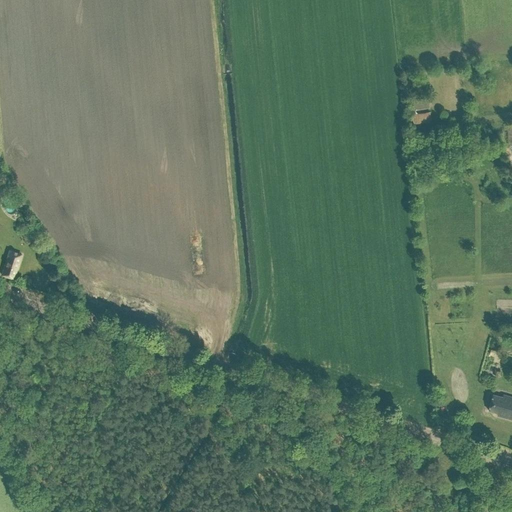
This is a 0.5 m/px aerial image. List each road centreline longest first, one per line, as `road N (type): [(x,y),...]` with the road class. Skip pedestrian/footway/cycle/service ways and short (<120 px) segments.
road 1 (tertiary): [(511,458),(0,291)]
road 2 (track): [(220,363),(219,424),(249,511)]
